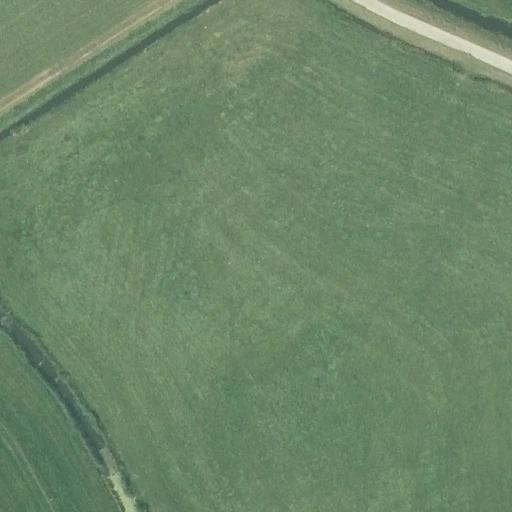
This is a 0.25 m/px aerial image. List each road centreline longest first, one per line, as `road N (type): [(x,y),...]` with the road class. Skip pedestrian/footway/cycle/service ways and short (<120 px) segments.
road 1 (track): [(0,106),(163,0)]
road 2 (unclassified): [(511,65),(368,0)]
